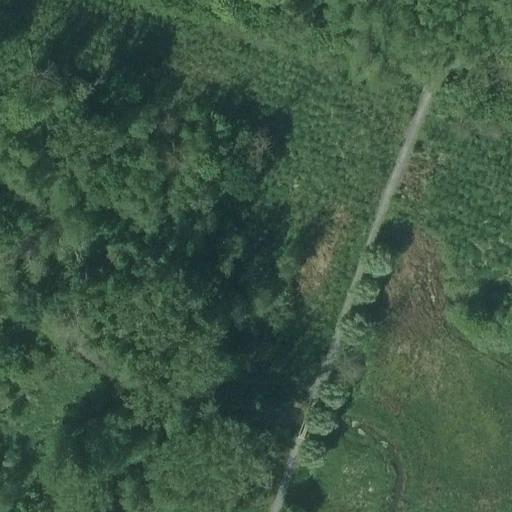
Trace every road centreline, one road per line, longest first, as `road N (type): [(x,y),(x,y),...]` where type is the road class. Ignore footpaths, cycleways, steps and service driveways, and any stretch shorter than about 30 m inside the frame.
road 1 (track): [(440,56),(311,404)]
road 2 (track): [(511,81),(278,0)]
